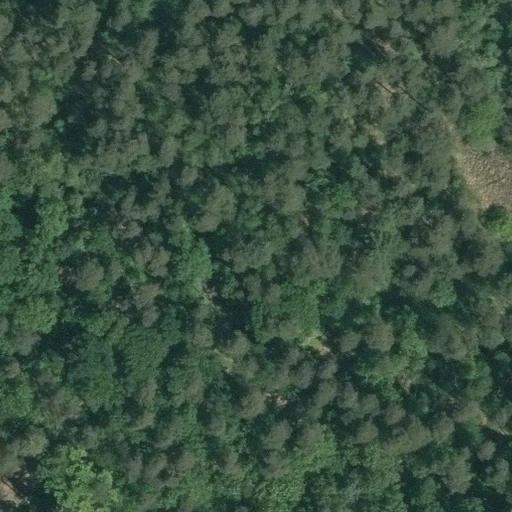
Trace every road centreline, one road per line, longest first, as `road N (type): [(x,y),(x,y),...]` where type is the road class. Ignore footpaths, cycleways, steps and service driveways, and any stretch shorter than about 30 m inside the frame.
road 1 (track): [(0,235),(298,422),(491,511)]
road 2 (track): [(2,511),(113,309)]
road 3 (track): [(101,511),(0,396)]
